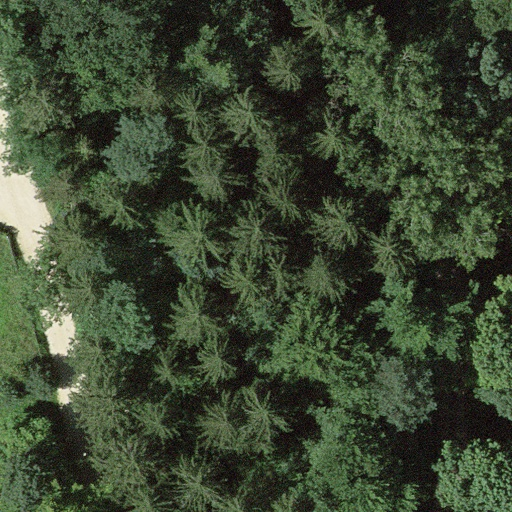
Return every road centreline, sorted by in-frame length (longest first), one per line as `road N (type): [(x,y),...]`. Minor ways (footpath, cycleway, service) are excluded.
road 1 (trunk): [(511,0),(0,193)]
road 2 (track): [(0,117),(115,511)]
road 3 (track): [(511,152),(472,186),(451,253),(439,511)]
